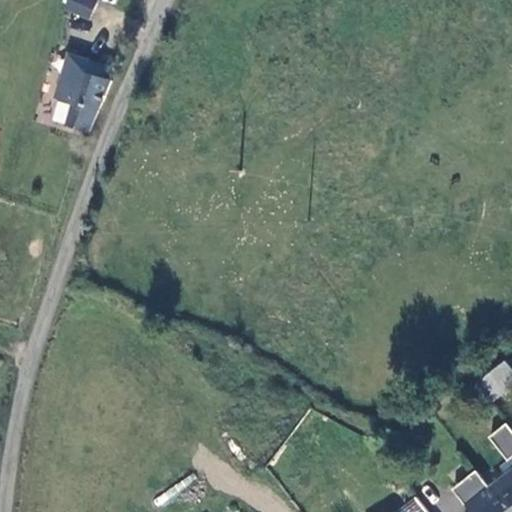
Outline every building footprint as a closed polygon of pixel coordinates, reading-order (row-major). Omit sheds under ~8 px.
[(66,0),(64,7),(89,19),(97,0),(66,0)] [(65,132),(91,142),(116,79),(73,62),(56,104),(74,111),(65,132)] [(511,388),(511,365),(510,362),(497,368),(511,389),(511,388)] [(479,377),(496,402),(511,391),(511,389),(497,368),(479,377)] [(503,464),(511,457),(511,426),(507,420),(482,436),(503,464)] [(500,498),(509,511),(511,511),(511,467),(485,485),(487,488),(496,501),(500,498)] [(509,511),(500,498),(496,501),(487,488),(485,485),(476,471),(447,489),(463,511),(509,511)]
